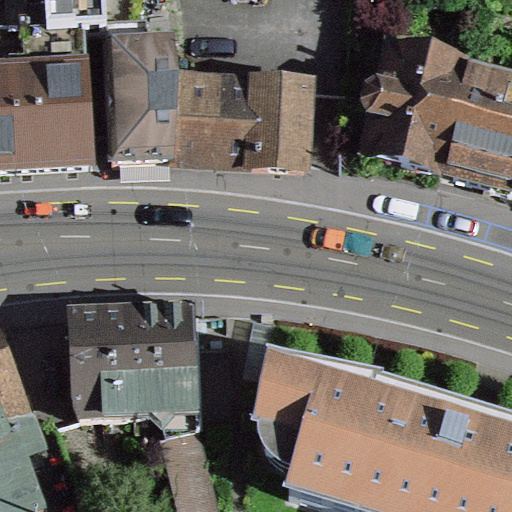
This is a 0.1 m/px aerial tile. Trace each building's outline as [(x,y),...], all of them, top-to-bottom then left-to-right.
[(39,0),(40,46),(101,41),(96,0),(39,0)] [(101,41),(107,170),(174,171),(177,91),(176,54),(147,56),(147,40),(101,41)] [(511,88),(383,57),(353,176),(511,215),(511,88)] [(81,89),(0,93),(0,175),(87,171),(81,89)] [(309,95),(177,91),(174,171),(305,174),(309,95)] [(194,312),(68,318),(75,422),(154,419),(205,418),(194,312)] [(47,511),(29,466),(48,458),(0,339),(0,511),(47,511)] [(376,384),(261,360),(241,428),(292,443),(275,499),(318,511),(511,511),(511,427),(375,387),(376,384)] [(225,511),(205,418),(154,419),(175,511),(225,511)]
